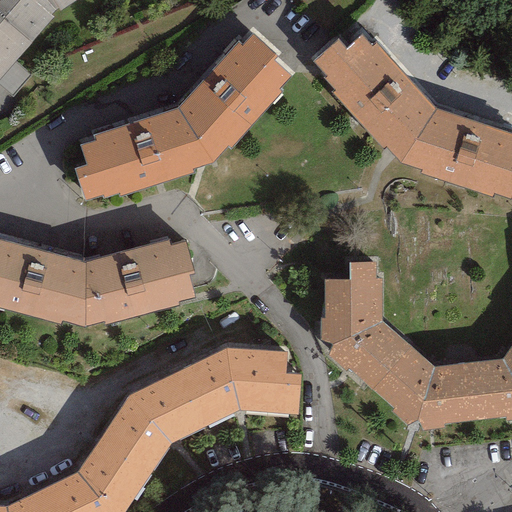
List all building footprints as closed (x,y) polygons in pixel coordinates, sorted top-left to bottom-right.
[(9,70),(55,16),(39,0),(0,0),(0,101),(3,104),(23,83),(9,70)] [(39,0),(55,16),(78,0),(39,0)] [(251,37),(169,112),(69,149),(78,172),(66,176),(76,208),(140,189),(204,169),(248,123),(290,79),(251,37)] [(511,142),(426,117),(370,53),(365,56),(355,43),(339,59),(333,53),(310,74),(332,99),(328,104),(359,133),(394,164),(453,184),(505,201),(511,182),(511,142)] [(131,256),(84,266),(49,260),(0,247),(0,311),(71,329),(189,301),(176,246),(131,256)] [(429,361),(380,319),(378,269),(373,270),(373,256),(347,258),(348,273),(320,274),(318,336),(328,338),(325,349),(402,418),(413,414),(420,424),(511,414),(511,336),(499,354),(429,361)] [(278,374),(280,354),(220,349),(123,396),(71,473),(0,506),(0,511),(115,511),(161,444),(230,409),(290,412),(294,375),(278,374)]
